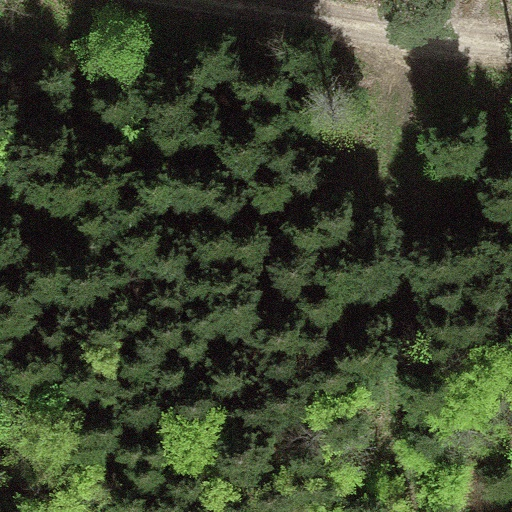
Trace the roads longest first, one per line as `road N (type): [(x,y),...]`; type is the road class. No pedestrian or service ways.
road 1 (track): [(396,30),(402,317),(418,511)]
road 2 (track): [(511,43),(211,0)]
